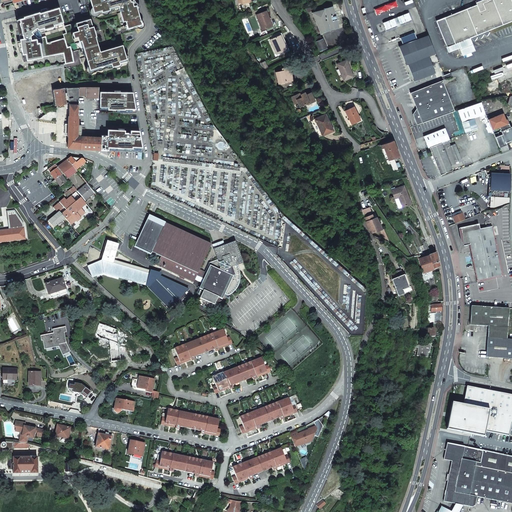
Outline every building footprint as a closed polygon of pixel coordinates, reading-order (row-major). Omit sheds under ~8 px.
[(90,0),(94,12),(101,10),(102,12),(110,10),(110,7),(118,5),(123,21),(132,18),(134,23),(137,22),(137,25),(142,24),(136,3),(135,1),(134,0),(90,0)] [(511,0),(480,0),(478,1),(475,2),(476,5),(436,21),(447,46),(446,47),(448,52),(459,48),(462,55),(473,51),(468,38),(469,37),(475,41),(477,37),(475,35),(476,35),(481,38),(483,35),(481,33),(482,33),(487,36),(489,32),(487,31),(511,20),(511,0)] [(57,7),(52,8),(54,14),(56,21),(63,20),(59,6),(57,7)] [(345,19),(342,10),(334,12),(332,7),(312,13),(321,33),(330,30),(329,29),(338,27),(336,22),(345,19)] [(50,9),(32,15),(39,18),(46,16),(54,14),(52,8),(50,9)] [(272,26),(266,11),(256,15),(262,30),(272,26)] [(409,12),(403,14),(406,22),(412,20),(409,12)] [(65,64),(75,62),(73,52),(71,46),(68,47),(64,34),(67,33),(65,26),(63,20),(56,21),(54,14),(46,16),(39,18),(31,14),(30,15),(16,18),(24,60),(26,60),(27,60),(63,54),(65,64)] [(397,17),(400,24),(406,22),(403,14),(397,17)] [(90,18),(65,26),(67,33),(69,39),(74,38),(84,71),(111,63),(112,66),(120,64),(119,61),(127,58),(123,44),(100,51),(96,36),(93,37),(92,33),(95,32),(93,26),(90,18)] [(392,28),(397,25),(394,18),(389,20),(392,28)] [(386,30),(392,28),(389,20),(383,22),(386,30)] [(286,49),(280,35),(270,40),(277,54),(286,49)] [(427,35),(399,46),(407,65),(410,64),(416,79),(434,72),(427,54),(434,51),(427,35)] [(322,40),(317,42),(316,42),(319,48),(322,47),(323,49),(326,48),(322,39),(322,40)] [(353,77),(346,60),(337,64),(344,81),(353,77)] [(278,83),(291,80),(289,72),(291,72),(289,67),(282,69),(282,71),(276,72),(278,83)] [(413,114),(417,125),(454,112),(443,80),(410,92),(417,108),(413,114)] [(87,98),(99,98),(99,86),(68,87),(64,88),(56,89),(52,89),(54,104),(54,105),(70,102),(69,94),(78,94),(87,95),(87,98)] [(133,91),(100,91),(100,107),(108,107),(108,109),(136,109),(133,91)] [(297,100),(298,103),(300,107),(309,103),(309,104),(315,101),(311,93),(306,96),(304,93),(301,95),(300,93),(292,97),(294,102),(297,100)] [(78,104),(78,94),(69,94),(70,102),(70,104),(78,104)] [(483,107),(481,102),(478,103),(458,110),(460,115),(483,107)] [(68,147),(101,149),(102,137),(81,135),(82,124),(78,124),(78,115),(77,116),(78,104),(70,104),(70,115),(69,115),(69,124),(68,135),(68,136),(69,136),(68,147)] [(360,120),(353,107),(345,111),(352,124),(360,120)] [(460,115),(467,134),(477,130),(478,128),(474,118),(485,114),(483,107),(460,115)] [(333,130),(325,114),(315,119),(322,135),(333,130)] [(423,136),(428,148),(429,147),(441,143),(449,139),(444,128),(423,136)] [(142,147),(139,130),(108,129),(108,135),(109,135),(108,149),(143,151),(142,147)] [(393,140),(381,145),(382,148),(384,147),(389,159),(399,155),(393,140)] [(443,149),(441,143),(429,147),(440,175),(452,170),(450,166),(462,161),(455,144),(443,149)] [(396,164),(401,162),(399,157),(389,161),(394,171),(398,169),(396,164)] [(71,158),(67,160),(76,170),(86,162),(84,159),(71,158)] [(63,174),(67,179),(77,171),(76,170),(67,160),(58,167),(63,174)] [(61,176),(63,174),(58,167),(56,169),(55,169),(53,166),(48,170),(55,180),(61,176)] [(66,182),(61,176),(55,180),(60,187),(66,182)] [(509,180),(503,179),(490,179),(489,197),(509,198),(509,180)] [(65,193),(70,189),(73,187),(71,184),(63,190),(65,193)] [(94,193),(87,184),(78,191),(85,201),(94,193)] [(410,204),(403,186),(391,190),(394,199),(398,197),(402,207),(410,204)] [(62,214),(65,219),(71,225),(76,222),(76,223),(81,218),(81,217),(85,213),(81,208),(86,204),(81,198),(76,202),(71,196),(67,200),(64,198),(59,202),(64,207),(66,210),(62,214)] [(53,207),(58,213),(59,211),(60,212),(64,207),(59,202),(53,207)] [(54,228),(65,219),(62,214),(60,212),(59,211),(58,213),(48,221),(54,228)] [(462,214),(453,218),(456,224),(465,220),(462,214)] [(364,218),(371,233),(380,229),(375,218),(373,219),(371,215),(364,218)] [(136,247),(149,220),(147,219),(134,247),(136,247)] [(195,280),(199,271),(212,245),(165,223),(164,226),(149,220),(136,247),(151,254),(152,252),(161,256),(157,265),(180,276),(185,278),(194,282),(195,280)] [(0,242),(25,239),(24,227),(0,230),(0,242)] [(502,276),(491,228),(467,233),(477,282),(502,276)] [(149,287),(170,309),(190,290),(160,276),(161,275),(158,272),(114,259),(118,245),(110,242),(110,241),(109,241),(109,242),(107,241),(102,261),(88,266),(92,277),(103,272),(146,285),(149,287)] [(243,263),(235,241),(214,249),(218,260),(222,258),(220,252),(232,247),(237,260),(234,261),(235,262),(237,261),(238,264),(236,265),(243,263)] [(199,271),(195,280),(202,283),(199,288),(204,290),(200,298),(202,299),(204,305),(206,304),(207,306),(213,304),(215,305),(218,297),(222,299),(224,294),(228,296),(231,295),(233,293),(235,291),(237,289),(238,287),(238,285),(239,284),(239,281),(240,279),(240,274),(240,273),(239,271),(239,270),(237,266),(236,265),(238,264),(237,261),(235,262),(234,261),(237,260),(232,247),(220,252),(222,258),(218,260),(209,263),(210,265),(206,274),(199,271)] [(438,263),(436,254),(429,257),(431,265),(438,263)] [(432,270),(439,268),(438,263),(431,265),(429,257),(420,260),(424,273),(433,271),(432,270)] [(410,292),(404,276),(403,277),(401,271),(395,273),(397,279),(392,281),(398,296),(410,292)] [(45,284),(50,299),(67,293),(62,278),(45,284)] [(440,323),(441,305),(431,305),(431,312),(436,312),(436,313),(434,313),(433,323),(440,323)] [(507,340),(509,309),(472,306),(470,325),(489,327),(488,339),(507,340)] [(68,316),(66,309),(58,312),(60,319),(68,316)] [(118,337),(117,330),(99,323),(96,333),(96,334),(96,335),(96,336),(97,337),(98,338),(99,338),(109,342),(110,362),(120,361),(118,341),(118,337)] [(58,333),(54,334),(44,336),(45,345),(46,346),(47,347),(48,347),(59,345),(64,354),(69,352),(66,344),(63,332),(66,332),(65,328),(57,329),(58,333)] [(422,338),(434,337),(433,329),(428,330),(428,333),(421,333),(422,338)] [(202,338),(207,352),(214,349),(215,352),(218,351),(217,348),(227,344),(228,345),(232,344),(229,337),(226,339),(222,330),(202,338)] [(200,355),(207,352),(202,338),(194,341),(200,355)] [(511,360),(511,355),(511,340),(507,340),(488,339),(487,358),(511,360)] [(193,357),(200,355),(194,341),(174,349),(177,358),(174,359),(176,366),(180,364),(180,363),(190,359),(191,362),(194,360),(193,357)] [(428,353),(430,345),(419,344),(417,357),(426,358),(427,353),(428,353)] [(240,366),(246,380),(252,378),(253,380),(257,379),(256,376),(266,372),(266,374),(270,372),(268,365),(264,367),(261,358),(240,366)] [(238,383),(246,380),(240,366),(233,369),(238,383)] [(16,380),(17,369),(3,369),(3,379),(16,380)] [(232,385),(238,383),(233,369),(232,369),(212,377),(216,386),(212,387),(215,394),(219,392),(219,391),(228,387),(229,390),(233,388),(232,385)] [(40,385),(41,372),(29,372),(29,385),(40,385)] [(155,379),(139,376),(138,380),(133,378),(131,385),(131,386),(132,386),(132,387),(135,387),(146,390),(146,392),(152,393),(152,391),(155,379)] [(70,384),(69,388),(73,389),(73,392),(80,393),(86,398),(91,392),(81,384),(74,382),(74,385),(70,384)] [(511,396),(467,387),(463,407),(452,404),(447,429),(483,437),(484,433),(508,438),(511,421),(511,396)] [(159,392),(152,391),(152,393),(151,397),(153,397),(153,400),(158,401),(159,392)] [(267,406),(273,420),(279,418),(281,420),(284,419),(283,416),(293,412),(294,414),(298,412),(295,406),(292,407),(288,398),(267,406)] [(125,400),(116,399),(114,408),(114,410),(115,411),(116,412),(117,413),(118,413),(119,412),(120,412),(121,411),(121,410),(134,412),(135,402),(126,400),(125,400)] [(266,423),(273,420),(267,406),(260,409),(266,423)] [(188,422),(190,413),(179,411),(168,408),(166,418),(163,417),(161,424),(165,425),(166,423),(176,425),(175,428),(179,429),(180,426),(187,428),(188,422)] [(259,426),(266,423),(260,409),(240,417),(243,426),(240,427),(242,434),(246,432),(246,431),(256,427),(257,430),(260,428),(259,426)] [(194,429),(197,414),(190,413),(188,422),(187,428),(194,429)] [(219,419),(197,414),(194,429),(201,431),(200,433),(204,434),(205,431),(215,434),(215,435),(219,436),(221,429),(217,428),(219,419)] [(314,422),(315,426),(317,429),(320,430),(322,425),(318,420),(314,422)] [(25,443),(27,443),(29,437),(34,439),(36,433),(37,433),(36,436),(45,438),(45,431),(35,429),(35,427),(30,426),(29,427),(24,426),(25,425),(25,423),(16,421),(15,427),(16,427),(16,431),(22,432),(20,442),(25,443)] [(63,437),(68,438),(70,427),(57,425),(55,436),(63,438),(63,437)] [(291,438),(295,447),(299,445),(300,445),(307,442),(306,440),(313,437),(314,435),(317,429),(315,426),(308,429),(309,430),(298,434),(298,436),(291,438)] [(102,434),(103,429),(99,428),(95,447),(109,450),(111,436),(108,435),(109,433),(105,432),(105,434),(102,434)] [(130,441),(128,454),(142,456),(144,444),(130,441)] [(469,511),(468,511),(469,507),(475,503),(476,497),(511,504),(511,457),(508,457),(475,449),(447,444),(443,460),(451,462),(443,502),(455,504),(450,511),(449,511),(442,508),(439,511),(469,511)] [(286,464),(290,462),(288,456),(285,457),(281,448),(260,457),(266,472),(273,469),(273,471),(277,469),(276,466),(286,462),(286,464)] [(180,471),(183,456),(161,451),(159,461),(156,460),(154,467),(159,468),(159,467),(169,469),(169,471),(173,472),(173,470),(180,471)] [(188,473),(191,457),(183,456),(180,471),(188,473)] [(213,462),(191,457),(188,473),(194,474),(194,476),(198,477),(199,475),(209,477),(208,478),(213,479),(214,472),(211,472),(213,462)] [(260,457),(253,460),(259,474),(266,472),(260,457)] [(20,473),(31,473),(30,474),(37,474),(37,458),(13,458),(13,474),(20,474),(20,473)] [(253,477),(259,474),(253,460),(232,468),(235,477),(232,478),(234,485),(239,483),(238,482),(248,478),(249,480),(253,479),(253,477)] [(232,502),(231,502),(230,507),(228,511),(231,511),(239,511),(241,501),(232,500),(232,502)]
